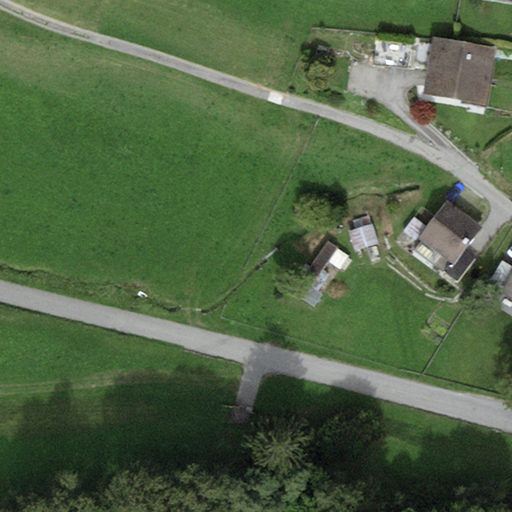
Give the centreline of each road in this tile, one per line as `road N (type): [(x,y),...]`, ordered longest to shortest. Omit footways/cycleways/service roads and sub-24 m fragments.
road 1 (tertiary): [(0,292),(511,418)]
road 2 (track): [(449,161),(0,3)]
